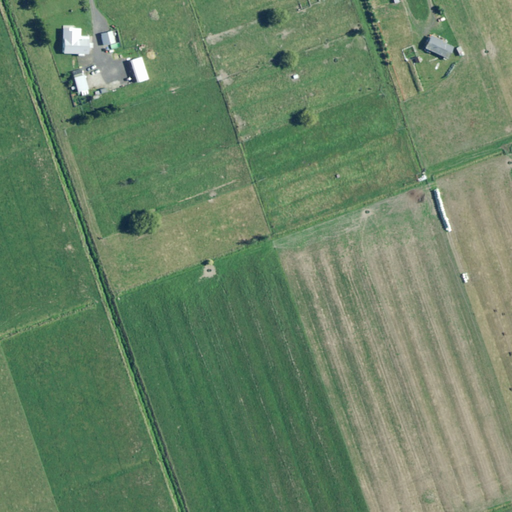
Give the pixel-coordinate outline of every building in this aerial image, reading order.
[(115,42),(113,31),(99,34),(102,45),(106,45),(115,42)] [(87,43),(87,36),(63,35),(62,53),(86,54),(87,48),(91,48),(91,43),(87,43)] [(451,47),(428,36),(423,47),(446,58),(451,47)] [(146,79),(139,57),(129,61),(135,82),(146,79)] [(73,78),(76,91),(79,91),(81,96),(87,94),(83,75),(73,78)]
